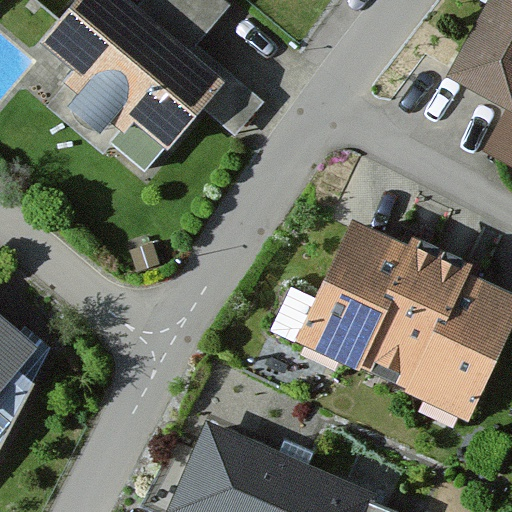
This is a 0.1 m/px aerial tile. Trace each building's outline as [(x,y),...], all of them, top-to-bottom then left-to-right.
[(72,70),(51,95),(110,143),(128,120),(164,149),(194,113),(221,135),(250,99),(128,0),(76,0),(40,44),(72,70)] [(511,0),(492,0),(446,71),(491,100),(511,67),(511,0)] [(395,258),(346,225),(287,314),(339,349),(343,341),(389,372),(381,383),(429,415),(495,318),(446,285),(451,278),(403,247),(395,258)] [(0,310),(0,430),(59,356),(0,310)] [(370,511),(208,435),(171,511),(370,511)]
